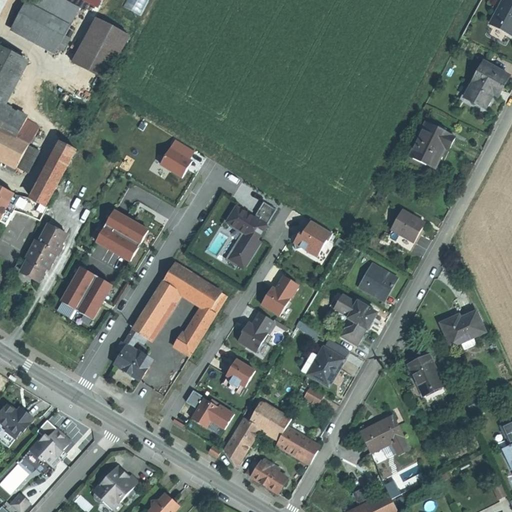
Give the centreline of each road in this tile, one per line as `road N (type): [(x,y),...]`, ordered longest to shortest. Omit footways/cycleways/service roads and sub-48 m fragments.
road 1 (residential): [(511,115),(294,511)]
road 2 (residential): [(155,444),(278,247),(285,211)]
road 3 (residential): [(76,397),(216,175)]
road 4 (secondary): [(270,511),(155,444)]
